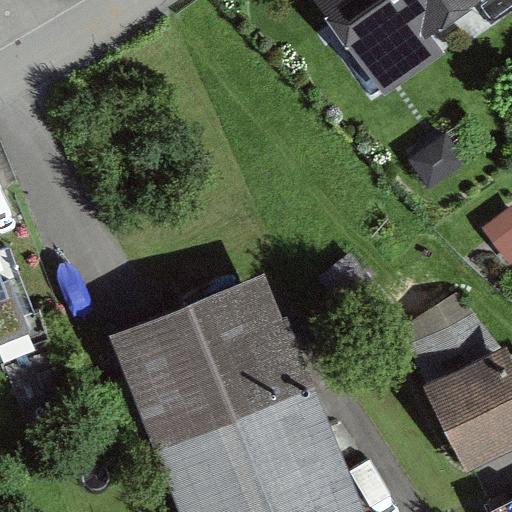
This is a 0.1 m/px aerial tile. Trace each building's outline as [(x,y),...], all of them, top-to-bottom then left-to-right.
[(472,0),(325,0),(385,85),(434,51),(423,34),(472,0)] [(511,251),(511,250),(511,207),(490,225),(511,251)] [(0,341),(21,334),(0,275),(0,341)] [(372,511),(280,275),(128,333),(197,511),(372,511)] [(426,372),(494,342),(471,289),(403,318),(426,372)] [(511,354),(443,381),(476,468),(511,454),(511,354)]
